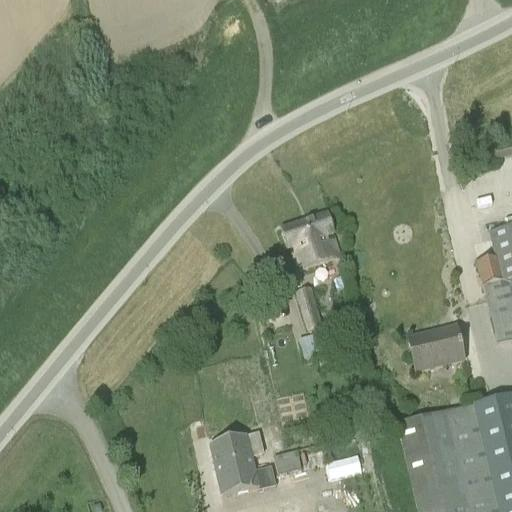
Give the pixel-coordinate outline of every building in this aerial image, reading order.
[(493,163),(511,158),(511,148),(511,147),(490,151),(493,163)] [(303,224),(281,231),(287,252),(291,251),(300,275),(337,262),(330,237),(334,236),(327,216),(303,224)] [(495,261),(476,266),(497,347),(511,343),(511,231),(489,237),(495,261)] [(307,333),(320,329),(309,292),(296,296),(307,333)] [(414,376),(463,365),(456,330),(406,342),(414,376)] [(333,358),(328,339),(299,346),(304,366),(333,358)] [(415,511),(496,511),(472,409),(396,427),(415,511)] [(369,436),(357,439),(361,457),(373,454),(369,436)] [(247,440),(210,448),(222,500),(259,492),(259,494),(274,490),(270,471),(255,475),(251,460),(262,458),(257,437),(246,440),(247,440)] [(273,455),(283,453),(280,439),(270,442),(273,455)] [(277,478),(301,472),(296,454),(273,460),(277,478)] [(308,511),(304,495),(242,510),(242,511),(308,511)]
